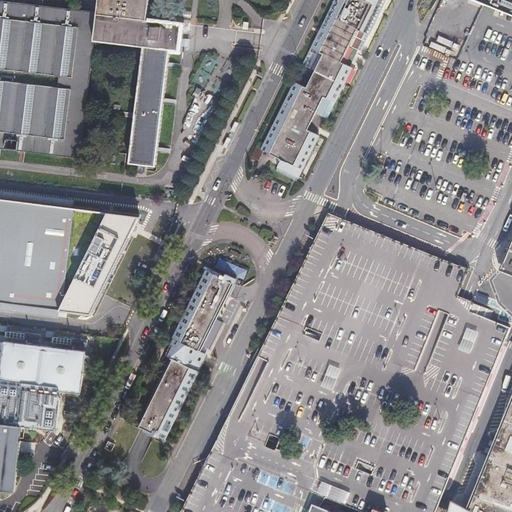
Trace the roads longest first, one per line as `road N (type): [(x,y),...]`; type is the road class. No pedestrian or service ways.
road 1 (unclassified): [(189,236),(46,511)]
road 2 (unclassified): [(155,511),(270,279)]
road 3 (unclassified): [(309,202),(408,0)]
road 4 (unclassified): [(309,0),(229,157)]
